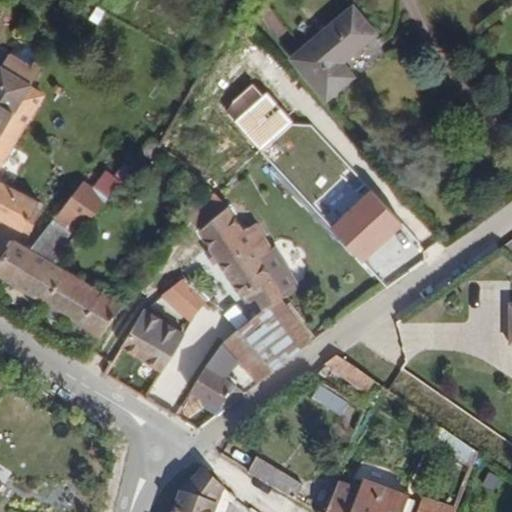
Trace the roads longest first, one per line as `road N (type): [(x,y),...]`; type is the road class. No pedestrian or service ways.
road 1 (unclassified): [(153,444),(206,446),(511,209)]
road 2 (unclassified): [(153,444),(133,415),(0,334)]
